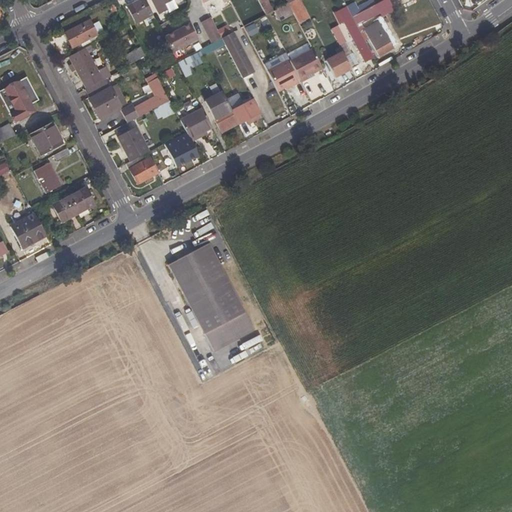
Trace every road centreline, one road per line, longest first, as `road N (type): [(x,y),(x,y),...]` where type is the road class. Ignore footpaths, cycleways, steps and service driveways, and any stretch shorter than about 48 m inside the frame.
road 1 (residential): [(464,37),(133,222)]
road 2 (residential): [(133,222),(27,26)]
road 3 (unknown): [(133,222),(210,368)]
road 4 (residential): [(133,222),(0,290)]
